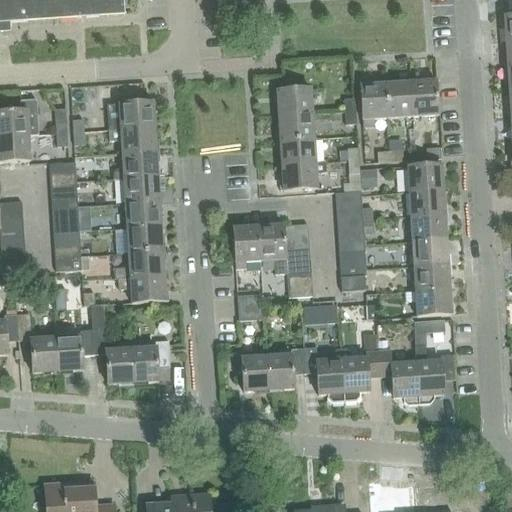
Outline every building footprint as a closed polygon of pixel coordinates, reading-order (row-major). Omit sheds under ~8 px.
[(0,0),(0,33),(11,33),(11,24),(125,16),(123,0),(0,0)] [(436,83),(410,85),(412,118),(438,117),(436,83)] [(410,85),(385,87),(387,120),(412,118),(410,85)] [(385,87),(361,88),(363,131),(374,130),(373,121),(387,120),(385,87)] [(277,93),(279,119),(313,117),(311,91),(277,93)] [(344,114),(356,113),(355,100),(343,101),(344,114)] [(27,139),(37,138),(35,102),(19,103),(20,114),(0,115),(0,140),(27,139)] [(117,107),(118,120),(108,121),(108,133),(154,130),(153,104),(117,107)] [(65,111),(54,112),(56,137),(67,136),(65,111)] [(356,113),(344,114),(345,126),(357,126),(356,113)] [(279,119),(280,145),(314,142),(313,117),(279,119)] [(73,136),(85,135),(83,121),(72,122),(73,136)] [(109,144),(119,143),(120,157),(156,155),(154,130),(108,133),(109,144)] [(85,135),(73,136),(74,148),(86,147),(85,135)] [(67,136),(56,137),(56,149),(67,148),(67,136)] [(27,139),(0,140),(0,166),(29,164),(27,139)] [(280,145),(282,168),(316,166),(314,142),(280,145)] [(359,163),(358,149),(346,150),(347,164),(359,163)] [(425,151),(426,161),(440,161),(440,150),(425,151)] [(389,153),(390,163),(403,163),(402,152),(389,153)] [(389,153),(377,153),(377,164),(390,163),(389,153)] [(121,171),(115,171),(112,175),(113,183),(122,182),(157,180),(156,155),(120,157),(121,171)] [(347,164),(348,176),(359,176),(359,163),(347,164)] [(316,166),(282,168),(284,194),(318,192),(317,176),(325,175),(325,165),(316,166)] [(75,178),(74,166),(48,167),(49,180),(75,178)] [(407,168),(409,196),(443,193),(442,166),(407,168)] [(50,192),(75,190),(75,178),(49,180),(50,192)] [(122,182),(124,207),(159,205),(157,180),(122,182)] [(50,204),(76,202),(75,190),(50,192),(50,204)] [(409,196),(411,220),(445,217),(443,193),(409,196)] [(335,209),(361,207),(360,194),(334,196),(335,209)] [(76,202),(50,204),(51,215),(77,214),(76,202)] [(0,206),(0,218),(21,217),(21,205),(0,206)] [(124,207),(125,231),(161,229),(159,205),(124,207)] [(362,219),(361,209),(361,207),(335,209),(336,221),(362,219)] [(89,209),(77,210),(77,213),(78,225),(78,233),(90,233),(89,209)] [(362,223),(372,222),(372,209),(361,209),(362,219),(362,223)] [(52,227),(77,226),(77,214),(51,215),(52,227)] [(0,218),(0,229),(22,229),(21,217),(0,218)] [(411,220),(412,245),(447,242),(445,217),(411,220)] [(363,232),(362,223),(362,219),(336,221),(337,234),(363,232)] [(372,222),(362,223),(363,232),(363,235),(373,234),(372,222)] [(52,239),(78,237),(77,226),(52,227),(52,239)] [(284,228),(285,241),(308,240),(307,227),(284,228)] [(284,228),(257,230),(259,264),(273,263),(274,277),(287,276),(286,265),(286,262),(285,253),(285,241),(284,228)] [(22,229),(0,229),(0,241),(23,241),(22,229)] [(125,231),(127,257),(162,255),(161,229),(125,231)] [(246,271),(245,265),(259,264),(257,230),(232,231),(235,272),(246,271)] [(363,244),(363,235),(363,232),(337,234),(338,245),(363,244)] [(53,251),(79,249),(78,237),(52,239),(53,251)] [(285,241),(285,253),(309,252),(308,240),(285,241)] [(23,241),(0,241),(0,254),(24,253),(23,241)] [(412,245),(414,269),(448,267),(447,242),(412,245)] [(338,257),(364,255),(363,244),(338,245),(338,257)] [(79,261),(79,259),(79,249),(53,251),(54,263),(79,261)] [(309,252),(285,253),(286,262),(286,265),(309,264),(309,252)] [(24,253),(0,254),(0,262),(0,265),(24,264),(24,253)] [(128,270),(113,271),(114,281),(117,280),(129,280),(129,281),(164,279),(162,255),(127,257),(128,270)] [(339,269),(365,267),(364,255),(338,257),(339,269)] [(79,261),(54,263),(54,275),(89,272),(88,259),(79,259),(79,261)] [(24,264),(0,265),(1,278),(25,277),(24,264)] [(309,264),(286,265),(287,276),(287,277),(310,276),(309,264)] [(340,280),(364,279),(366,279),(365,267),(339,269),(340,280)] [(415,293),(416,294),(450,292),(448,267),(414,269),(415,293)] [(310,276),(287,277),(287,290),(311,288),(310,276)] [(164,279),(129,281),(129,280),(117,280),(118,292),(129,291),(130,306),(166,304),(164,279)] [(364,279),(340,280),(341,295),(365,294),(364,279)] [(311,288),(287,290),(288,302),(311,300),(311,288)] [(55,292),(56,313),(66,312),(65,292),(55,292)] [(450,292),(416,294),(415,293),(404,294),(405,304),(416,303),(417,319),(452,317),(450,292)] [(82,308),(94,307),(94,294),(82,295),(82,308)] [(262,309),(261,297),(261,296),(237,298),(237,310),(262,309)] [(377,307),(366,308),(367,322),(378,321),(377,307)] [(335,308),(327,309),(328,326),(336,326),(335,308)] [(237,310),(238,323),(263,322),(262,309),(237,310)] [(28,317),(15,318),(17,344),(29,343),(31,376),(57,375),(55,341),(29,342),(28,317)] [(0,358),(6,358),(6,345),(17,344),(15,318),(3,319),(3,324),(0,324),(0,358)] [(425,324),(413,325),(414,349),(425,348),(426,348),(425,324)] [(55,341),(57,375),(82,373),(81,360),(93,359),(91,333),(79,334),(79,339),(65,340),(64,329),(54,330),(55,341)] [(104,333),(91,333),(93,359),(105,358),(107,388),(132,387),(129,344),(120,344),(120,353),(105,354),(104,333)] [(129,344),(132,387),(158,385),(157,371),(169,370),(168,344),(154,345),(154,351),(140,352),(140,343),(129,344)] [(416,366),(418,399),(418,407),(432,406),(436,402),(435,398),(444,397),(443,384),(456,383),(454,357),(440,358),(440,364),(426,365),(425,348),(414,349),(416,366)] [(330,357),(330,363),(317,364),(316,351),(303,352),(305,376),(315,376),(316,398),(329,397),(330,402),(334,405),(344,405),(339,351),(336,352),(330,357)] [(378,378),(377,355),(366,356),(366,361),(350,362),(350,355),(345,351),(339,351),(344,405),(357,404),(361,400),(361,395),(370,395),(369,379),(378,378)] [(294,377),(305,376),(303,352),(291,353),(291,358),(265,360),(267,393),(295,391),(294,377)] [(418,407),(418,399),(416,366),(391,367),(390,354),(377,355),(378,378),(390,378),(391,401),(401,400),(401,404),(405,408),(418,407)] [(243,394),(267,393),(265,360),(241,361),(243,394)] [(113,511),(114,507),(94,509),(93,490),(66,492),(65,487),(44,488),(45,511),(113,511)] [(182,500),(183,505),(145,508),(145,511),(209,511),(209,498),(182,500)]
